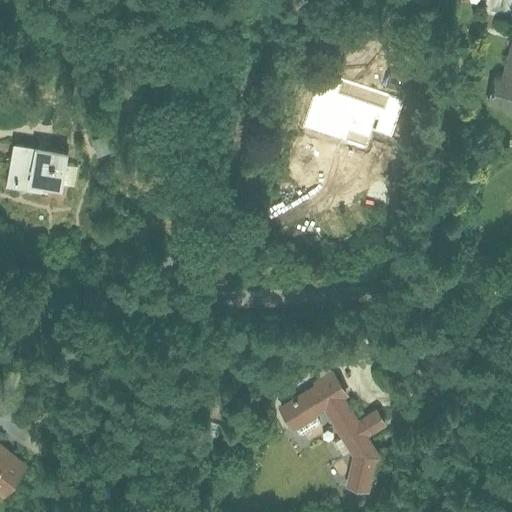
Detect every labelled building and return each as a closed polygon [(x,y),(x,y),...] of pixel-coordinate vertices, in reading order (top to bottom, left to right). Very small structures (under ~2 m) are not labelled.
[(511,46),(503,81),(495,79),(488,104),(511,110),(511,46)] [(436,103),(454,105),(457,73),(432,70),(429,98),(436,99),(436,103)] [(417,99),(416,78),(401,78),(402,99),(417,99)] [(400,101),(385,96),(381,109),(336,95),(339,86),(316,79),(299,130),(363,151),(370,132),(388,138),(400,101)] [(113,150),(107,134),(90,141),(96,157),(113,150)] [(15,143),(7,185),(41,191),(43,183),(61,187),(62,182),(76,185),(80,166),(65,163),(68,151),(36,145),(36,147),(15,143)] [(282,409),(294,429),(295,428),(299,435),(303,436),(319,426),(320,422),(316,416),(326,410),(355,457),(349,487),(369,491),(375,461),(380,458),(367,436),(385,425),(377,411),(358,423),(338,389),(341,387),(332,373),(315,384),(317,387),(299,398),(297,396),(288,402),(289,404),(282,409)] [(226,388),(196,384),(192,416),(208,417),(208,413),(222,415),(226,388)] [(0,489),(3,492),(24,465),(0,447),(0,489)]
